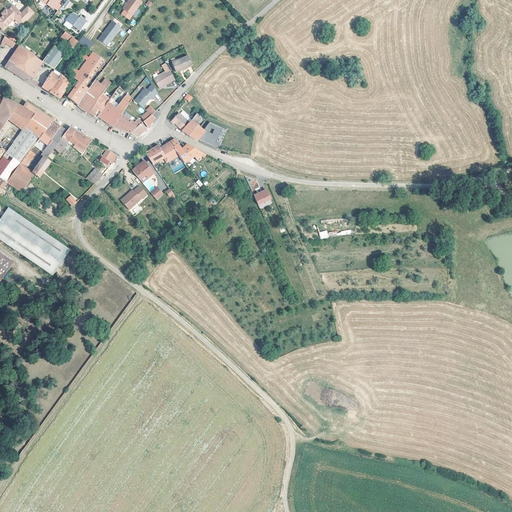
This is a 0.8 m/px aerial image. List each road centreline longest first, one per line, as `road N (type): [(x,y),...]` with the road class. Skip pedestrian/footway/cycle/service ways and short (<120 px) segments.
road 1 (track): [(287,511),(293,447),(282,415),(132,283)]
road 2 (track): [(262,174),(418,185),(511,169)]
road 3 (residential): [(159,126),(196,75),(277,0)]
road 4 (residential): [(124,148),(86,202),(78,230),(132,283)]
road 5 (residential): [(0,73),(124,148)]
